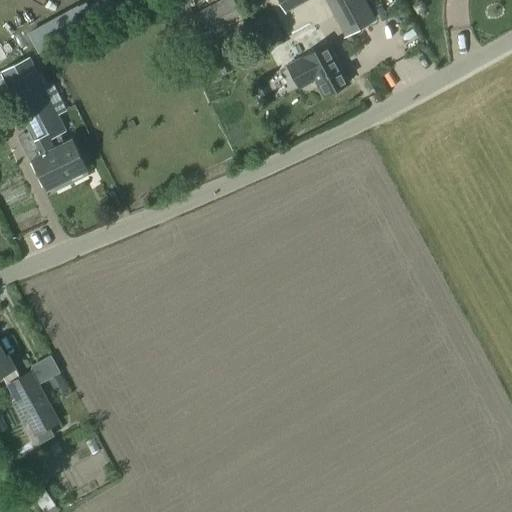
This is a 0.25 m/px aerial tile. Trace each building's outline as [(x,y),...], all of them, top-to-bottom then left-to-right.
[(235,0),(226,0),(196,15),(205,33),(242,15),(235,0)] [(374,19),(364,0),(281,0),(284,4),(291,0),(327,0),(346,34),(374,19)] [(330,43),(287,65),(299,88),(319,77),(315,69),(312,70),(308,62),(333,49),(330,43)] [(319,77),(299,88),(300,90),(314,83),(323,99),(351,84),(333,49),(308,62),(312,70),(315,69),(319,77)] [(30,58),(0,73),(0,96),(10,92),(39,155),(31,160),(45,188),(52,185),(55,190),(80,179),(77,173),(85,169),(72,140),(64,144),(59,135),(66,132),(57,113),(65,109),(58,95),(50,99),(30,58)] [(0,375),(3,374),(19,403),(14,406),(24,425),(29,422),(41,443),(53,436),(48,427),(57,422),(30,372),(20,378),(7,355),(5,357),(0,348),(0,375)] [(68,389),(59,374),(49,380),(57,395),(68,389)]
